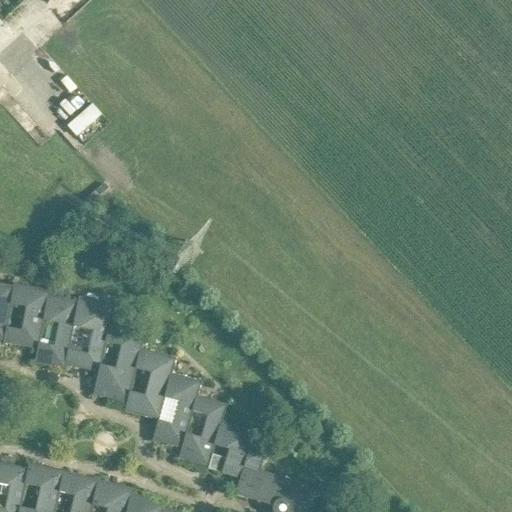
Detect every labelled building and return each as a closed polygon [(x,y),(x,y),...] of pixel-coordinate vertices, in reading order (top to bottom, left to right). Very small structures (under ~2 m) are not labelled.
[(13,286),(12,286),(12,287),(9,305),(26,307),(22,331),(5,328),(3,341),(3,344),(33,349),(31,358),(35,358),(37,344),(42,320),(48,292),(13,284),(13,286)] [(0,340),(3,341),(5,328),(9,305),(12,287),(0,285),(0,340)] [(73,326),(77,303),(48,296),(49,292),(48,292),(42,320),(59,324),(55,347),(37,344),(35,358),(34,364),(64,371),(65,366),(68,349),(73,326)] [(77,303),(73,326),(93,331),(88,354),(68,349),(65,366),(98,373),(100,364),(105,342),(114,306),(78,299),(77,303)] [(126,403),(129,391),(135,370),(141,350),(140,350),(145,332),(111,324),(115,307),(114,306),(105,342),(121,346),(116,368),(100,364),(98,373),(93,396),(126,403)] [(175,359),(141,350),(135,370),(151,374),(145,396),(129,391),(126,403),(124,413),(157,421),(171,374),(170,374),(175,359)] [(201,382),(171,374),(157,421),(158,421),(152,441),(181,449),(186,434),(192,412),(197,397),(196,397),(201,382)] [(208,470),(213,455),(215,446),(222,422),(221,422),(226,406),(197,397),(192,412),(207,417),(201,438),(186,434),(181,449),(178,459),(208,468),(207,470),(208,470)] [(255,432),(222,422),(215,446),(230,451),(227,460),(213,455),(208,470),(239,480),(250,448),(255,432)] [(265,452),(250,448),(239,480),(234,496),(249,500),(251,495),(275,503),(274,504),(273,505),(272,507),(272,508),(272,510),(272,511),(271,511),(311,511),(318,490),(259,472),(265,452)] [(0,511),(18,511),(19,508),(24,484),(27,470),(0,464),(0,484),(10,486),(5,509),(0,508),(0,511)] [(27,470),(24,484),(40,488),(36,511),(19,508),(18,511),(53,511),(58,492),(62,473),(28,465),(27,470)] [(89,511),(91,505),(97,481),(62,473),(58,492),(75,496),(71,511),(89,511)] [(97,481),(91,505),(108,509),(107,511),(126,511),(132,490),(97,481)] [(133,490),(132,490),(126,511),(163,511),(166,504),(132,495),(133,490)]
